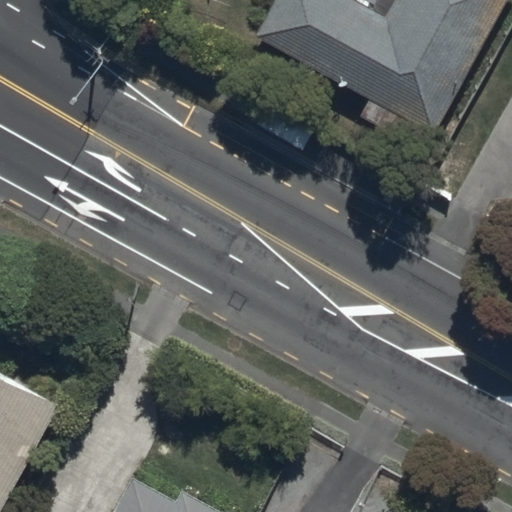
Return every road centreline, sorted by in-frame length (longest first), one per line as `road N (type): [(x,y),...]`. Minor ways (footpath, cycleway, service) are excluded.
road 1 (secondary): [(42,143),(511,402)]
road 2 (secondary): [(10,0),(42,143)]
